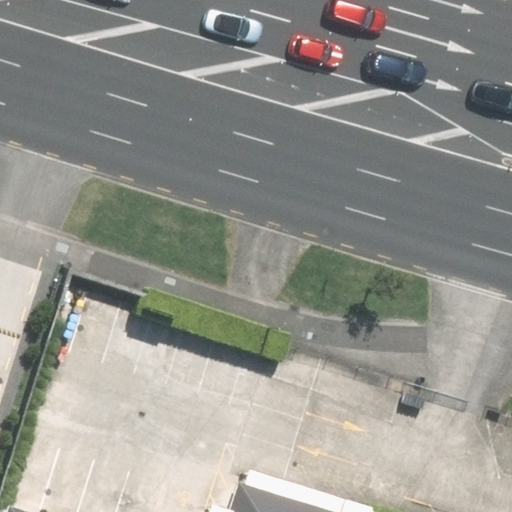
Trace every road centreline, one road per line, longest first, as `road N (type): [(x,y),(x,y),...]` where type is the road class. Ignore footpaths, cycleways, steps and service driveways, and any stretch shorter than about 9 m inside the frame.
road 1 (primary): [(511,235),(219,59)]
road 2 (primary): [(219,59),(511,70)]
road 3 (residential): [(83,20),(0,280)]
road 4 (primary): [(83,20),(219,59)]
